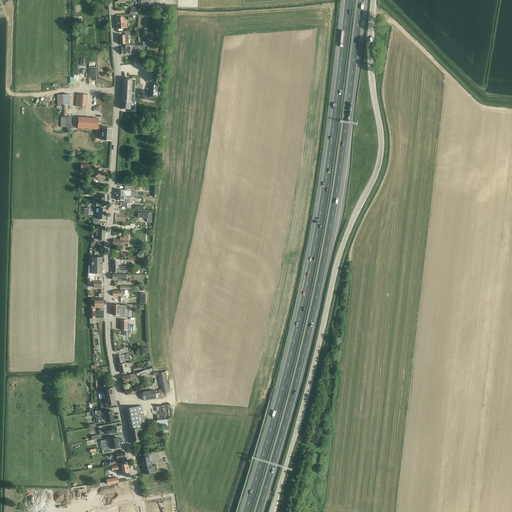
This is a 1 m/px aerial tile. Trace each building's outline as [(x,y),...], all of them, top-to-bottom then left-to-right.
[(124,18),(122,18),(117,19),(118,29),(127,28),(126,21),(124,21),(124,18)] [(127,36),(125,36),(120,36),(120,45),(128,44),(127,36)] [(122,54),(125,54),(130,54),(129,46),(125,46),(125,48),(122,48),(122,54)] [(131,102),(134,102),(135,80),(123,79),(122,101),(121,109),(130,110),(131,102)] [(158,86),(150,85),(149,97),(157,98),(158,86)] [(76,107),(81,107),(86,107),(87,95),(77,94),(76,107)] [(57,95),(58,105),(62,105),(62,116),(67,116),(67,104),(70,104),(70,95),(57,95)] [(61,117),(61,127),(71,127),(72,117),(67,116),(67,117),(62,117),(61,117)] [(79,117),(78,129),(103,130),(102,140),(111,141),(112,129),(104,128),(105,126),(98,126),(99,119),(79,117)] [(98,179),(100,180),(104,180),(104,177),(105,170),(102,170),(102,169),(98,169),(98,171),(96,171),(96,177),(98,177),(98,179)] [(97,206),(101,207),(106,207),(107,195),(100,195),(100,197),(99,197),(99,203),(97,202),(97,206)] [(106,209),(101,209),(97,209),(96,219),(93,219),(93,222),(99,222),(100,219),(105,220),(106,209)] [(138,213),(138,218),(147,218),(147,222),(152,223),(152,213),(138,213)] [(99,240),(104,240),(105,227),(97,227),(96,234),(99,234),(99,240)] [(118,245),(123,246),(124,244),(128,244),(128,238),(124,237),(124,240),(113,239),(113,245),(118,245)] [(93,258),(93,274),(94,273),(102,273),(102,257),(93,258)] [(113,273),(123,273),(126,273),(126,267),(118,267),(118,261),(113,261),(113,273)] [(88,280),(88,283),(94,283),(94,285),(94,288),(95,288),(96,288),(101,288),(101,281),(97,281),(97,279),(95,279),(95,277),(95,274),(94,273),(93,274),(88,274),(88,280)] [(96,307),(104,307),(104,300),(95,300),(95,299),(91,299),(91,305),(94,305),(96,305),(96,307)] [(118,305),(113,305),(113,315),(118,315),(119,315),(125,315),(125,309),(125,305),(122,305),(118,305)] [(116,357),(118,365),(127,363),(126,363),(124,355),(116,357)] [(127,363),(118,365),(119,370),(120,369),(121,373),(129,371),(127,363)] [(165,372),(158,373),(162,393),(169,391),(165,372)] [(133,374),(127,375),(122,376),(123,382),(134,380),(133,374)] [(114,388),(101,390),(103,400),(107,400),(107,402),(116,400),(114,388)] [(143,392),(144,400),(156,399),(156,394),(158,393),(158,390),(143,392)] [(125,409),(129,431),(131,443),(142,441),(140,434),(150,432),(149,427),(141,429),(140,424),(145,423),(142,406),(125,409)] [(156,408),(157,420),(150,421),(151,429),(158,428),(158,427),(167,426),(167,421),(169,420),(168,407),(156,408)] [(102,410),(95,411),(95,414),(101,413),(102,422),(106,422),(115,421),(113,410),(104,412),(102,413),(102,410)] [(112,424),(98,426),(99,429),(104,428),(105,434),(114,433),(118,433),(117,429),(116,429),(116,427),(113,427),(112,424)] [(108,449),(102,450),(103,453),(113,452),(113,448),(119,447),(118,438),(114,439),(106,440),(108,449)] [(150,457),(141,458),(144,470),(145,470),(146,474),(152,473),(152,472),(157,471),(156,465),(151,467),(150,462),(151,461),(150,457)] [(121,484),(109,486),(110,490),(115,489),(117,495),(119,494),(119,495),(119,494),(127,493),(128,493),(126,486),(121,487),(121,484)] [(156,502),(150,503),(151,505),(151,508),(152,508),(161,507),(161,506),(160,502),(162,501),(162,497),(155,499),(156,502)] [(124,501),(117,502),(118,507),(120,507),(121,511),(123,511),(132,510),(131,506),(130,506),(130,504),(125,505),(124,501)]
